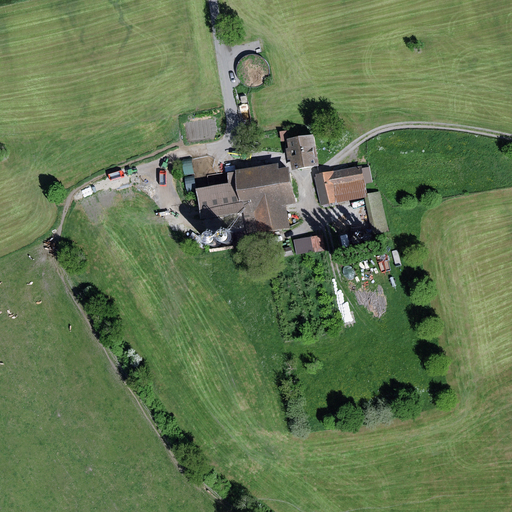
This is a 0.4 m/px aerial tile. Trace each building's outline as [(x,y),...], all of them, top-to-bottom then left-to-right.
[(247,85),(252,87),(258,86),(262,84),(266,80),(269,75),(269,70),(268,65),(265,61),(262,58),(257,56),(253,55),(248,56),(244,58),(240,62),(238,67),(237,73),(239,78),(242,82),(247,85)] [(289,130),(280,132),(281,142),(287,141),(287,139),(291,138),(289,130)] [(318,166),(313,135),(291,138),(287,139),(287,141),(288,148),(285,149),(287,160),(290,159),(292,170),(318,166)] [(229,185),(196,190),(200,221),(243,215),(246,234),(289,228),(286,205),(293,204),(289,168),(277,169),(277,166),(228,172),(229,185)] [(361,166),(316,175),(316,178),(315,178),(320,206),(335,203),(335,204),(364,198),(368,197),(367,194),(365,184),(372,183),(369,167),(362,169),(361,166)] [(380,191),(367,194),(368,197),(364,198),(372,236),(389,232),(380,191)] [(221,242),(223,242),(225,242),(226,240),(227,239),(228,237),(227,235),(227,233),(225,231),(223,231),(221,230),(219,231),(217,232),(216,234),(216,236),(216,238),(216,239),(218,241),(219,242),(221,242)] [(206,243),(208,243),(210,243),(211,241),(212,240),(213,238),(213,236),(212,234),(210,232),(208,232),(206,231),(204,232),(203,233),(201,235),(201,237),(201,238),(202,240),(203,242),(204,243),(206,243)] [(322,236),(294,240),(296,256),(325,251),(322,236)] [(292,247),(281,249),(282,257),(293,255),(292,247)]
